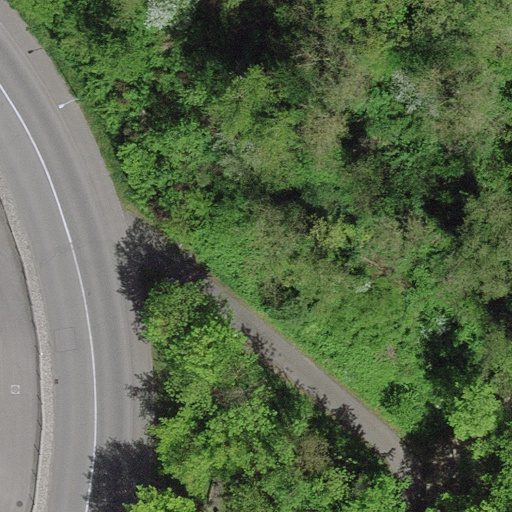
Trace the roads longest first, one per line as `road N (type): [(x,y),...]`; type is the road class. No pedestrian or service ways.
road 1 (residential): [(0,87),(79,244),(96,408),(82,511)]
road 2 (track): [(400,470),(119,228),(79,244)]
